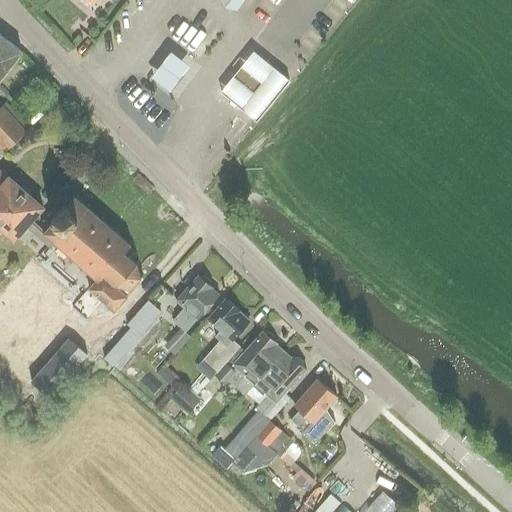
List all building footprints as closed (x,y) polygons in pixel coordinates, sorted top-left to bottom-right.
[(0,79),(22,52),(0,34),(0,79)] [(174,38),(154,63),(173,78),(193,52),(174,38)] [(261,85),(241,68),(233,78),(253,94),(241,110),(257,123),(289,82),(274,69),(261,85)] [(8,101),(2,106),(0,107),(0,145),(6,151),(26,132),(25,131),(31,126),(8,101)] [(85,128),(91,121),(85,115),(79,122),(85,128)] [(0,227),(5,232),(15,240),(26,227),(38,237),(43,231),(31,221),(43,207),(9,177),(8,178),(0,170),(0,227)] [(51,221),(43,231),(38,237),(51,248),(54,245),(55,245),(57,243),(69,254),(67,256),(69,258),(71,255),(83,266),(81,268),(83,270),(85,268),(90,272),(88,275),(82,281),(90,288),(89,289),(114,311),(127,297),(126,296),(132,289),(133,288),(132,286),(140,277),(142,278),(143,276),(140,275),(137,264),(139,263),(138,261),(136,263),(127,255),(132,249),(129,246),(132,243),(130,241),(128,243),(116,233),(118,231),(116,229),(114,231),(102,221),(104,219),(102,217),(100,219),(88,208),(90,206),(88,205),(86,207),(78,199),(80,197),(78,195),(76,197),(74,196),(64,206),(51,221)] [(198,319),(220,295),(212,288),(213,287),(211,285),(211,282),(205,276),(205,277),(201,277),(199,275),(177,300),(186,308),(174,321),(181,328),(166,345),(176,354),(192,337),(186,331),(198,318),(198,319)] [(233,340),(250,321),(239,312),(240,311),(226,299),(208,319),(221,331),(216,335),(221,340),(204,360),(218,372),(240,347),(233,340)] [(255,383),(284,351),(276,345),(277,344),(275,342),(275,338),(269,333),(265,333),(263,331),(245,351),(241,348),(229,361),(217,374),(227,384),(240,370),(255,383)] [(87,356),(69,340),(32,382),(50,398),(87,356)] [(291,358),(284,351),(255,383),(256,384),(255,385),(268,395),(257,407),(271,420),(293,396),(287,391),(306,369),(304,368),(304,363),(299,359),(295,359),(292,357),(291,358)] [(314,422),(337,396),(318,379),(295,405),(300,410),(292,420),(304,430),(312,421),(314,422)] [(202,398),(190,388),(178,400),(190,411),(202,398)] [(270,420),(256,436),(242,453),(244,454),(245,453),(259,465),(265,458),(269,462),(278,452),(282,455),(280,457),(297,472),(294,476),(310,491),(318,481),(295,461),(297,460),(286,451),(294,441),(270,420)] [(330,434),(319,425),(313,431),(324,440),(330,434)] [(373,499),(383,511),(391,511),(401,504),(388,487),(373,499)] [(336,494),(316,511),(328,511),(341,500),(336,494)] [(357,511),(346,501),(336,511),(357,511)]
